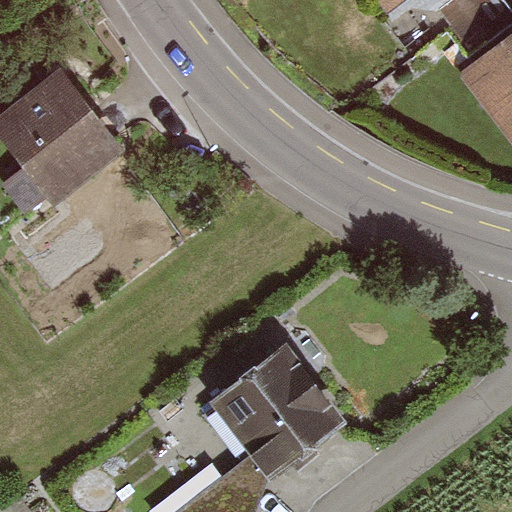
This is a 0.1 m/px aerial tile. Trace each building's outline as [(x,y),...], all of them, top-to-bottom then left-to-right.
[(380,0),(392,15),(411,0),(380,0)] [(511,16),(499,0),(451,0),(441,9),(477,56),(511,29),(511,16)] [(511,37),(492,53),(460,78),(511,145),(511,37)] [(47,91),(0,126),(0,139),(27,175),(6,190),(27,217),(48,201),(55,211),(120,162),(60,82),(47,91)] [(351,421),(287,343),(212,404),(276,482),(312,452),(351,421)] [(250,459),(181,511),(255,511),(267,480),(250,459)]
